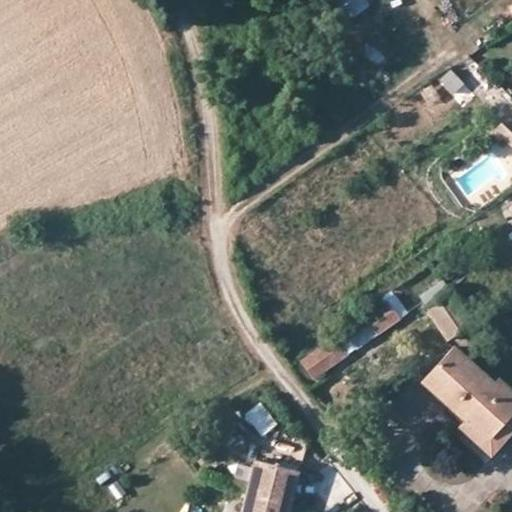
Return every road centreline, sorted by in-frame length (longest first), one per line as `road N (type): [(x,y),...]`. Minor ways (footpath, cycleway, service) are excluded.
road 1 (track): [(222,260),(223,227),(248,197),(455,52)]
road 2 (track): [(386,511),(272,363),(233,297),(222,260)]
road 3 (track): [(172,0),(207,117),(222,260)]
